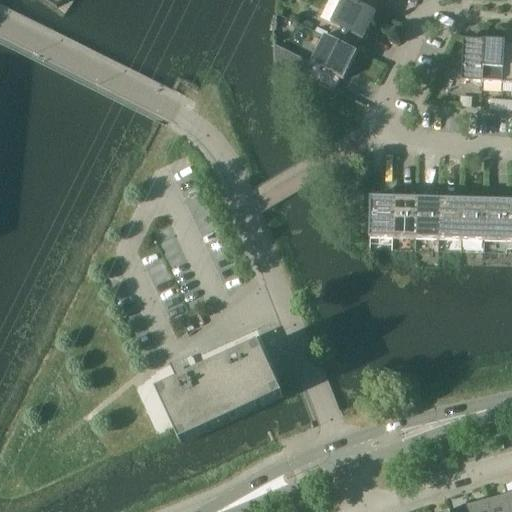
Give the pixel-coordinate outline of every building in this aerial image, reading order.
[(44,0),(57,9),(63,0),(66,0),(69,1),(69,0),(44,0)] [(334,27),(328,38),(354,51),(360,40),(363,42),(364,40),(365,41),(369,33),(368,32),(377,14),(374,12),(350,0),(343,0),(331,26),(334,27)] [(350,0),(374,12),(379,0),(383,2),(383,1),(385,1),(385,0),(350,0)] [(305,22),(303,27),(311,30),(313,26),(305,22)] [(317,29),(315,33),(325,37),(326,38),(328,34),(317,29)] [(354,52),(354,51),(328,38),(328,39),(326,38),(325,37),(311,65),(315,67),(308,80),(334,92),(340,79),(344,81),(344,79),(346,80),(350,73),(348,72),(357,53),(354,52)] [(461,82),(483,83),(485,41),(475,41),(475,39),(469,39),(469,41),(464,40),(461,82)] [(483,83),(503,84),(505,43),(495,42),(496,40),(489,40),(489,42),(485,41),(483,83)] [(510,43),(505,43),(503,84),(511,84),(511,41),(510,41),(510,43)] [(472,109),(472,99),(461,98),(460,108),(472,109)] [(490,111),(502,112),(502,102),(491,101),(490,111)] [(511,102),(502,102),(502,112),(511,112),(511,102)] [(369,239),(393,240),(394,199),(380,199),(380,197),(372,197),(372,199),(371,199),(369,239)] [(395,199),(394,199),(393,240),(416,240),(417,200),(403,199),(403,198),(395,198),(395,199)] [(416,240),(439,241),(440,201),(426,200),(426,198),(418,198),(418,200),(417,200),(416,240)] [(441,201),(440,201),(439,241),(461,242),(463,201),(448,201),(448,199),(441,199),(441,201)] [(461,242),(484,242),(485,202),(471,201),(471,200),(464,200),(464,201),(463,201),(461,242)] [(486,202),(485,202),(484,242),(507,243),(508,202),(494,202),(494,200),(486,200),(486,202)] [(181,390),(175,393),(173,389),(157,396),(179,442),(281,395),(260,348),(245,356),(247,360),(210,377),(208,372),(189,381),(183,370),(173,374),(181,390)] [(510,511),(507,499),(498,501),(498,499),(487,502),(489,511),(510,511)] [(489,511),(487,502),(477,505),(468,507),(469,511),(489,511)]
